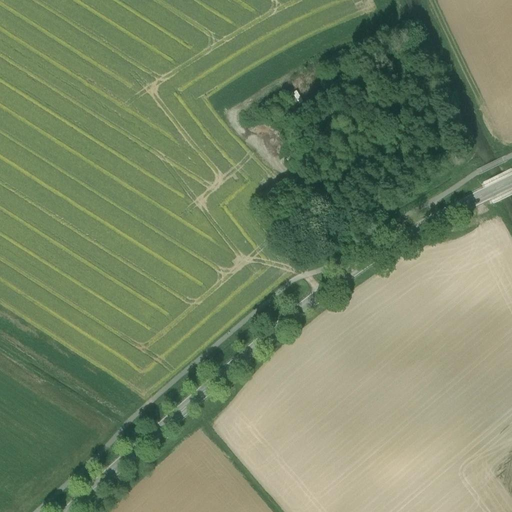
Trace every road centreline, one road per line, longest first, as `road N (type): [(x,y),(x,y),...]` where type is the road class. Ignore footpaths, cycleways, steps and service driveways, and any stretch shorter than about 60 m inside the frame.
road 1 (tertiary): [(75,511),(318,293),(511,182)]
road 2 (track): [(318,293),(249,122),(291,75),(327,51),(372,38),(387,47),(445,161),(432,202),(439,218)]
